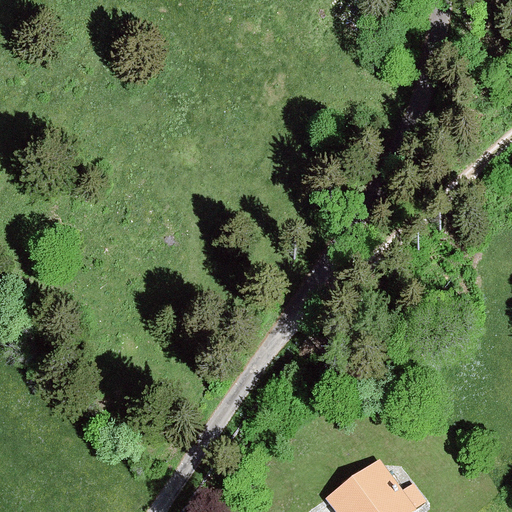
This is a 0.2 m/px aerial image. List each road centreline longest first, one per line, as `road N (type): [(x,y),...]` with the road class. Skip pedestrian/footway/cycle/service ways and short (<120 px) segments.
road 1 (unclassified): [(314,267),(396,132),(436,45),(442,0)]
road 2 (unclassified): [(161,511),(314,267)]
road 3 (unclassified): [(511,118),(450,187),(314,267)]
